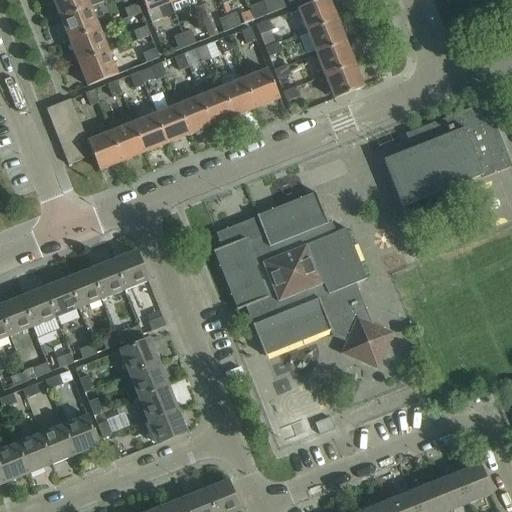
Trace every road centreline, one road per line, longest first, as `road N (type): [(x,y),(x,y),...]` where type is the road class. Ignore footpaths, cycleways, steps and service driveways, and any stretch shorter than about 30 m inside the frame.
road 1 (residential): [(138,206),(442,85)]
road 2 (residential): [(264,508),(461,428),(482,429),(511,479)]
road 3 (residential): [(233,442),(138,206)]
road 4 (residential): [(57,511),(233,442)]
road 5 (residential): [(67,233),(0,72)]
